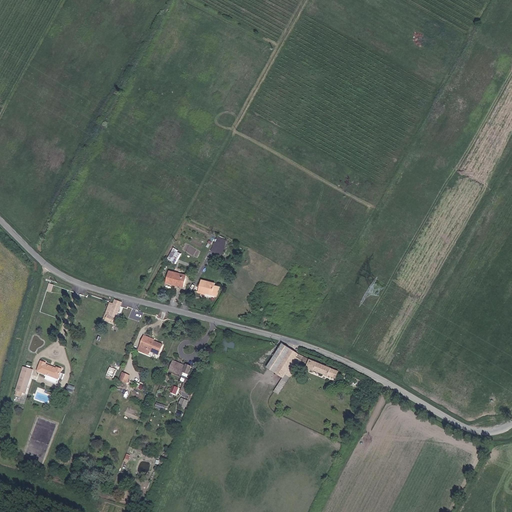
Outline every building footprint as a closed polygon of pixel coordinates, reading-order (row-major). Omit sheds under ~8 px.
[(213,148),(200,141),(195,150),(200,153),(196,162),(203,165),(213,148)] [(219,236),(212,250),(221,254),(225,246),(223,245),(226,239),(219,236)] [(168,258),(177,263),(183,252),(174,247),(168,258)] [(179,277),(160,272),(157,283),(175,289),(179,277)] [(207,285),(193,281),(190,291),(204,295),(207,285)] [(120,303),(114,302),(113,306),(109,305),(103,322),(112,325),(120,303)] [(273,322),(277,310),(270,307),(266,316),(263,316),(260,327),(271,330),(273,322)] [(139,349),(149,354),(158,357),(162,348),(153,344),(147,342),(148,340),(143,339),(139,349)] [(221,352),(227,353),(228,347),(234,348),(236,342),(223,340),(221,352)] [(299,357),(283,346),(268,370),(284,380),(288,374),(292,377),(302,361),(298,359),(299,357)] [(187,362),(174,357),(169,367),(182,373),(184,369),(189,371),(192,363),(187,361),(187,362)] [(47,374),(46,377),(58,382),(63,368),(40,360),(36,371),(47,374)] [(330,377),(333,371),(318,364),(315,371),(330,377)] [(340,374),(333,371),(330,377),(337,380),(340,374)] [(127,376),(120,374),(117,381),(124,384),(127,376)] [(41,388),(45,389),(48,381),(40,378),(41,376),(36,375),(32,384),(41,388)] [(45,389),(52,391),(56,382),(52,380),(51,382),(48,381),(45,389)] [(12,406),(19,408),(21,408),(27,384),(18,382),(12,406)] [(177,394),(179,387),(173,385),(171,393),(177,394)] [(186,407),(189,400),(182,397),(179,404),(186,407)]
